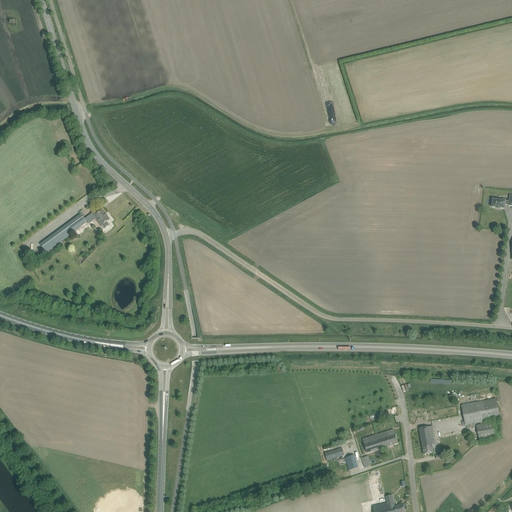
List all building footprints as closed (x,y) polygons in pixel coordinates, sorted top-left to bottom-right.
[(492,207),(496,208),(504,209),(505,204),(509,205),(511,205),(511,195),(510,195),(509,201),(493,199),(492,207)] [(92,214),(85,219),(88,223),(95,218),(96,219),(101,226),(102,226),(104,229),(110,225),(107,222),(110,220),(105,214),(106,214),(103,210),(98,214),(95,211),(92,213),(92,214)] [(46,252),(62,241),(87,222),(81,214),(41,244),(46,252)] [(461,405),(465,425),(500,419),(496,399),(461,405)] [(476,426),(479,440),(495,437),(492,422),(476,426)] [(425,428),(419,429),(424,455),(433,453),(432,446),(431,439),(430,437),(434,437),(432,427),(425,428)] [(366,443),(364,444),(367,453),(398,444),(395,434),(388,437),(386,432),(365,438),(366,443)] [(342,448),(325,454),(327,461),(345,455),(342,448)] [(345,459),(349,470),(358,467),(354,455),(345,459)] [(363,458),(364,465),(367,464),(368,466),(371,466),(369,456),(363,458)] [(82,458),(66,459),(67,477),(83,477),(82,458)] [(388,508),(374,511),(373,511),(405,511),(404,504),(393,506),(392,501),(393,500),(392,496),(387,497),(386,497),(387,503),(388,508)]
